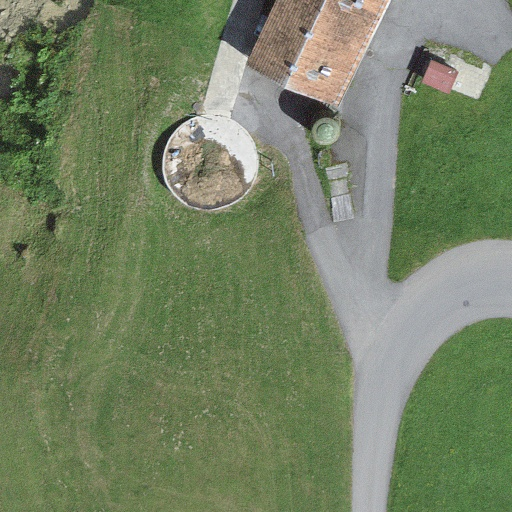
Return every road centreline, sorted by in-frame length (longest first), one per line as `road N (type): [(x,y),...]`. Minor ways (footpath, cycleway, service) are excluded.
road 1 (track): [(395,369),(372,286),(396,106),(426,39),(459,0)]
road 2 (unclassified): [(373,511),(381,412),(395,369),(424,324),(462,300),(511,290)]
